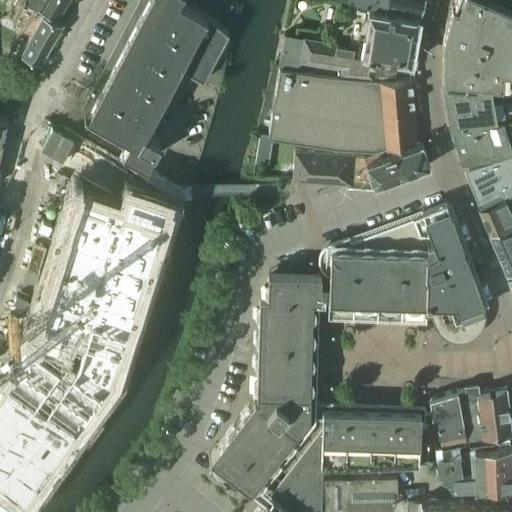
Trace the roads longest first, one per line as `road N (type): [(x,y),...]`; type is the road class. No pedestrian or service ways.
road 1 (residential): [(136,511),(182,455),(254,254),(453,177)]
road 2 (residential): [(0,237),(34,106),(84,0)]
road 3 (residential): [(440,0),(430,78),(453,177)]
road 4 (residential): [(453,177),(511,326)]
